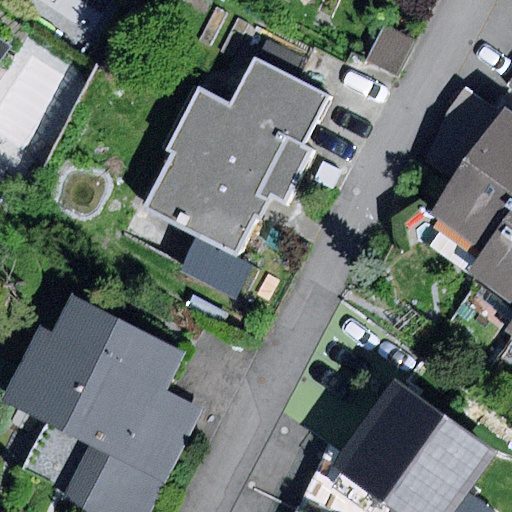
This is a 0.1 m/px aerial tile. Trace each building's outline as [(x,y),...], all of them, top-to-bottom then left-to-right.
[(386,25),(367,62),(396,78),(416,40),(386,25)] [(0,68),(12,49),(0,41),(0,68)] [(232,106),(200,90),(169,150),(175,153),(145,210),(198,238),(238,258),(270,196),(285,204),(313,150),(304,146),(329,97),(257,59),(232,106)] [(487,255),(511,220),(511,116),(506,112),(432,216),(487,255)] [(511,302),(511,220),(487,255),(473,275),(511,302)] [(238,258),(198,238),(180,273),(235,301),(253,266),(238,258)] [(56,336),(41,328),(4,402),(48,424),(26,468),(69,489),(63,500),(86,511),(151,511),(203,407),(169,390),(187,354),(75,298),(56,336)] [(398,383),(336,469),(395,511),(452,511),(468,491),(495,452),(398,383)] [(496,511),(468,491),(452,511),(496,511)]
